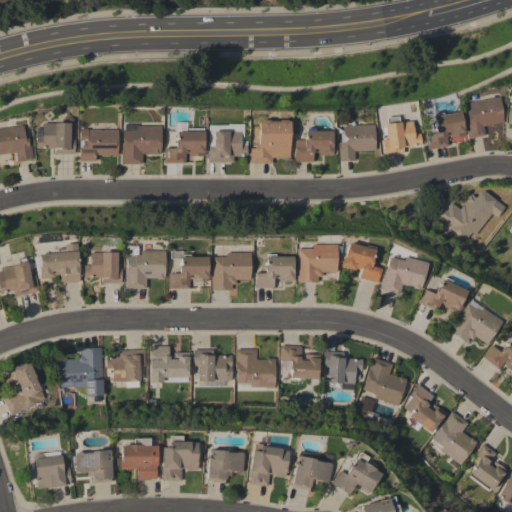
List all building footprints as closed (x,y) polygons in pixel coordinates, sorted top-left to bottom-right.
[(466,102),(497,96),(502,122),(481,125),(483,135),(467,138),(464,119),(466,119),(464,109),(467,108),(466,102)] [(446,145),(426,149),(424,134),(434,133),(432,124),(433,124),(432,121),(433,121),(432,116),(433,116),(433,113),(441,112),(441,114),(459,111),(461,124),(462,124),(464,135),(449,137),(449,135),(444,135),(446,145)] [(402,152),(383,154),(381,139),(385,138),(384,124),(385,123),(384,117),(397,115),(398,122),(399,121),(399,122),(411,121),(412,134),(419,133),(420,144),(401,146),(402,152)] [(248,148),(253,148),(253,141),(251,141),(251,126),(256,126),(256,121),(258,121),(259,119),(265,119),(267,121),(276,121),(278,119),(284,119),(285,121),(287,121),(288,157),(270,157),(270,163),(248,163),(248,148)] [(53,153),(53,147),(34,148),(34,135),(40,135),(40,123),(68,122),(68,137),(72,137),(72,153),(53,153)] [(341,125),(373,124),(374,150),(352,150),(353,160),(338,161),(337,142),(339,142),(339,132),(342,132),(341,125)] [(0,127),(21,125),(22,132),(25,131),(26,141),(28,140),(31,159),(16,161),(14,152),(0,154),(0,127)] [(134,125),(158,125),(158,153),(157,153),(157,154),(151,154),(151,153),(140,153),(140,164),(119,164),(119,142),(120,142),(120,130),(134,130),(134,125)] [(115,129),(116,155),(93,155),(93,160),(77,161),(77,128),(85,128),(85,130),(115,129)] [(311,161),(292,161),(293,139),(303,139),(304,130),(304,128),(313,128),(313,131),(331,131),(330,146),(331,146),(331,155),(316,154),(317,152),(311,152),(311,161)] [(174,131),(202,131),(202,147),(202,155),(188,155),(188,152),(183,152),(183,162),(163,162),(162,148),(173,148),(173,140),(174,140),(174,131)] [(206,146),(212,146),(212,131),(226,131),(238,131),(238,144),(244,144),(244,155),(239,155),(239,156),(231,156),(231,162),(206,162),(206,146)] [(473,234),(470,232),(465,239),(450,227),(449,228),(435,216),(443,205),(445,207),(449,202),(458,209),(461,205),(462,206),(466,201),(465,200),(468,195),(469,196),(470,195),(474,197),(478,192),(483,191),(503,207),(495,217),(490,213),(473,234)] [(357,277),(360,269),(354,267),(354,270),(339,266),(340,262),(342,256),(347,242),(364,247),(364,245),(372,247),(371,249),(372,249),(371,255),(372,255),(371,257),(370,257),(372,258),(369,266),(379,269),(375,282),(357,277)] [(62,244),(75,243),(76,252),(74,252),(76,267),(76,266),(78,281),(59,283),(58,273),(53,273),(53,277),(38,279),(37,265),(38,265),(37,254),(54,252),(54,250),(63,249),(62,244)] [(310,244),(335,244),(335,272),(320,272),(320,276),(316,276),(316,282),(296,282),(296,248),(310,248),(310,244)] [(138,250),(162,250),(162,278),(161,278),(161,279),(154,279),(154,277),(144,278),(144,288),(124,288),(123,268),(124,268),(124,254),(138,254),(138,250)] [(206,256),(206,280),(191,280),(191,278),(187,278),(187,288),(167,288),(167,273),(177,273),(177,266),(179,266),(178,258),(168,258),(168,250),(179,250),(179,254),(188,254),(188,256),(206,256)] [(100,283),(100,277),(82,277),(82,265),(87,265),(87,252),(99,252),(115,252),(115,267),(119,267),(119,283),(100,283)] [(224,252),(249,252),(249,279),(234,279),(234,284),(230,284),(230,289),(210,289),(210,256),(224,256),(224,252)] [(292,256),(292,281),(277,281),(277,278),(272,278),(272,287),(253,287),(253,273),(264,272),(264,265),(265,265),(265,254),(274,254),(274,256),(292,256)] [(402,256),(425,263),(418,289),(417,289),(416,289),(410,288),(411,287),(399,284),(397,294),(378,289),(383,269),(384,269),(387,256),(401,260),(402,256)] [(12,296),(11,290),(0,292),(0,267),(10,266),(10,265),(25,261),(25,263),(29,262),(31,273),(28,273),(29,276),(33,275),(37,290),(12,296)] [(422,289),(432,293),(435,287),(436,287),(440,279),(441,279),(442,277),(449,281),(448,282),(465,290),(455,312),(441,305),(442,304),(439,302),(434,311),(416,302),(422,289)] [(448,330),(466,303),(467,303),(469,300),(481,308),(500,321),(485,344),(473,336),(471,339),(467,337),(464,341),(448,330)] [(490,345),(498,351),(503,345),(504,346),(509,339),(510,339),(511,338),(511,372),(504,366),(506,364),(502,361),(497,369),(481,356),(490,345)] [(166,345),(167,355),(168,355),(168,359),(172,359),(172,352),(187,352),(187,361),(186,361),(186,377),(168,377),(168,380),(150,380),(150,360),(148,360),(148,346),(166,345)] [(278,360),(279,345),(299,346),(299,355),(303,356),(303,354),(318,355),(317,362),(316,379),(298,378),(298,380),(289,379),(289,377),(289,369),(288,369),(289,360),(278,360)] [(78,348),(99,347),(101,395),(84,396),(84,386),(55,387),(54,360),(75,359),(74,354),(79,354),(78,348)] [(116,350),(142,349),(143,365),(137,365),(138,380),(123,381),(111,381),(110,368),(105,368),(104,358),(107,358),(107,357),(117,356),(116,350)] [(211,349),(211,355),(230,355),(230,380),(196,380),(196,378),(195,378),(195,377),(193,377),(193,372),(195,372),(195,371),(196,371),(196,365),(192,365),(192,349),(211,349)] [(249,387),(249,382),(235,383),(235,370),(234,370),(234,349),(254,349),(254,359),(266,359),(266,358),(272,358),(272,359),(273,359),(273,387),(249,387)] [(325,382),(326,367),(322,366),(323,351),(341,352),(341,358),(360,359),(360,371),(353,370),(352,383),(351,388),(334,387),(334,385),(326,384),(326,382),(325,382)] [(364,376),(371,357),(390,364),(387,374),(397,377),(397,376),(404,378),(403,379),(404,380),(395,406),(361,393),(362,390),(360,389),(365,377),(364,376)] [(26,363),(36,385),(33,386),(39,400),(9,415),(1,397),(9,393),(1,376),(26,363)] [(417,384),(431,395),(426,403),(430,406),(432,404),(443,413),(438,420),(437,420),(428,432),(414,421),(412,423),(406,418),(407,416),(409,413),(402,407),(409,397),(408,396),(417,384)] [(439,450),(441,446),(430,438),(443,420),(449,411),(465,423),(459,431),(468,438),(469,437),(474,441),(473,442),(474,443),(458,464),(439,450)] [(160,480),(160,474),(159,474),(159,466),(160,466),(160,447),(167,447),(167,441),(168,441),(168,435),(180,436),(180,441),(188,441),(188,442),(196,442),(196,469),(185,469),(185,468),(179,468),(179,480),(160,480)] [(155,445),(155,465),(154,465),(154,478),(148,478),(148,480),(135,480),(135,469),(118,469),(118,465),(114,465),(114,458),(119,458),(119,445),(125,445),(125,444),(132,444),(132,438),(137,438),(147,438),(147,445),(155,445)] [(247,483),(248,477),(247,477),(251,450),(252,450),(253,443),(260,444),(260,445),(280,448),(280,450),(287,451),(283,477),(272,475),(273,474),(267,473),(265,486),(247,483)] [(473,455),(481,444),(494,453),(488,460),(491,463),(493,461),(505,470),(500,477),(499,476),(489,489),(488,488),(487,490),(468,475),(469,473),(468,472),(473,465),(472,465),(477,458),(473,455)] [(108,449),(109,477),(108,477),(109,481),(91,482),(91,475),(86,476),(85,472),(77,473),(77,471),(74,471),(73,454),(74,454),(74,452),(79,452),(79,453),(89,452),(89,451),(108,449)] [(207,449),(225,450),(225,452),(235,453),(235,452),(241,452),(241,454),(242,454),(241,471),(239,471),(239,472),(229,472),(229,475),(224,475),(224,478),(223,478),(223,482),(211,481),(211,480),(205,480),(206,476),(205,476),(207,449)] [(307,490),(290,486),(296,455),(297,451),(313,454),(312,458),(314,459),(313,460),(323,462),(323,461),(329,462),(328,464),(330,464),(326,481),(323,481),(323,482),(315,481),(314,484),(309,483),(309,486),(308,486),(307,490)] [(337,470),(343,474),(348,467),(343,464),(346,460),(350,462),(353,458),(357,452),(365,457),(362,462),(373,469),(372,470),(377,473),(369,488),(367,492),(365,490),(364,492),(357,488),(358,486),(354,484),(347,494),(329,483),(337,470)] [(35,488),(31,460),(31,457),(32,454),(40,453),(42,455),(43,457),(59,455),(61,468),(67,467),(69,483),(35,488)] [(511,468),(511,502),(507,503),(496,497),(511,468)] [(356,511),(355,507),(359,506),(359,505),(385,497),(385,498),(392,496),(397,511),(356,511)]
